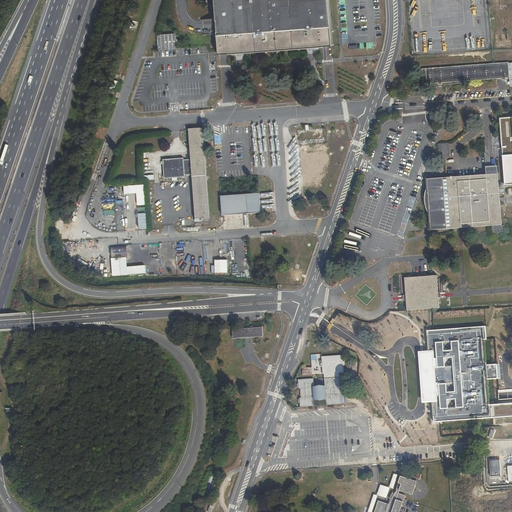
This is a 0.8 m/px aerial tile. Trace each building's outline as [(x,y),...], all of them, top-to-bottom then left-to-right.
[(332,46),(328,0),(212,0),(217,55),(332,46)] [(156,34),(157,49),(175,48),(174,33),(156,34)] [(507,63),(422,70),(423,85),(508,78),(507,63)] [(511,117),(500,119),(504,185),(511,184),(511,117)] [(204,175),(201,127),(186,128),(188,160),(190,176),(204,175)] [(290,148),(292,168),(309,157),(290,148)] [(181,160),(161,161),(162,178),(182,177),(182,176),(190,175),(188,160),(181,161),(181,160)] [(498,175),(427,180),(431,231),(459,229),(501,227),(498,175)] [(259,195),(221,197),(223,216),(260,214),(259,195)] [(437,278),(405,280),(406,298),(407,310),(439,308),(438,296),(438,295),(437,278)] [(437,402),(432,403),(434,423),(511,416),(511,402),(488,404),(486,380),(485,365),(483,339),(486,339),(485,326),(427,330),(429,351),(434,350),(437,402)] [(232,329),(233,338),(262,336),(261,327),(232,329)] [(418,352),(422,403),(432,403),(437,402),(434,350),(429,351),(418,352)] [(299,398),(300,407),(315,406),(315,399),(326,399),(326,405),(341,404),(341,394),(342,394),(341,386),(340,386),(339,373),(344,373),(343,366),(345,365),(344,361),(343,361),(343,355),(321,356),(322,363),(321,363),(321,367),(322,367),(323,374),(324,374),(325,387),(314,388),(313,379),(298,380),(299,389),(301,389),(301,398),(299,398)] [(497,364),(485,365),(486,380),(498,379),(497,364)] [(398,476),(394,475),(389,488),(390,489),(393,490),(398,476)] [(400,511),(406,495),(412,497),(416,483),(400,478),(391,505),(379,502),(375,511),(400,511)] [(390,489),(389,488),(381,486),(377,497),(378,497),(387,500),(390,489)] [(372,511),(378,497),(377,497),(374,495),(368,511),(372,511)]
